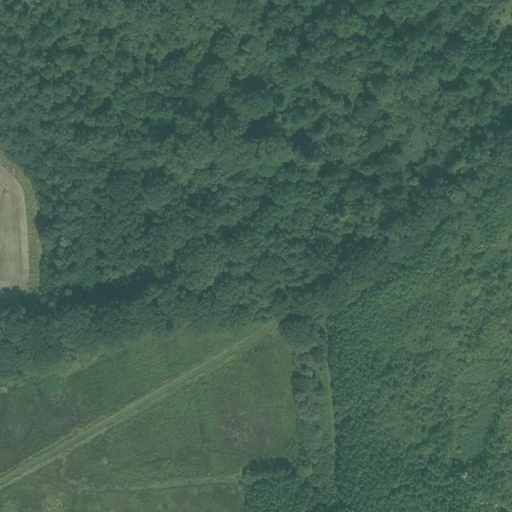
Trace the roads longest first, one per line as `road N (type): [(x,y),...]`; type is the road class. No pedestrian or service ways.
road 1 (track): [(288,314),(0,482)]
road 2 (track): [(288,314),(321,299),(511,150)]
road 3 (track): [(329,511),(307,308)]
road 4 (track): [(0,138),(79,189),(123,274)]
